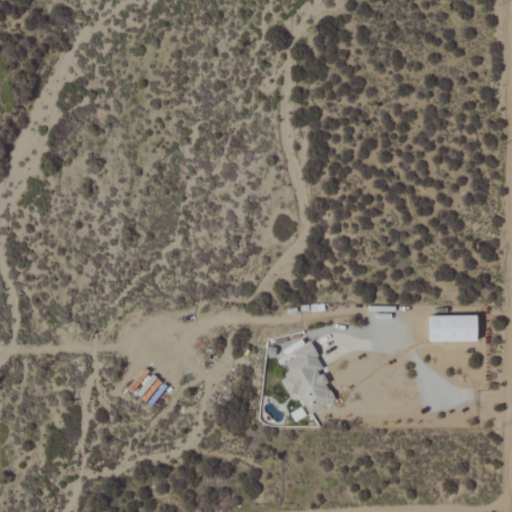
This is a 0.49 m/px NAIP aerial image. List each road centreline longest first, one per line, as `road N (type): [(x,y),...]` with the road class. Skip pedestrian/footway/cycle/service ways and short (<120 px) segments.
road 1 (residential): [(511,203),(510,0)]
road 2 (track): [(511,502),(316,511)]
road 3 (track): [(511,401),(440,388),(404,348),(371,344)]
